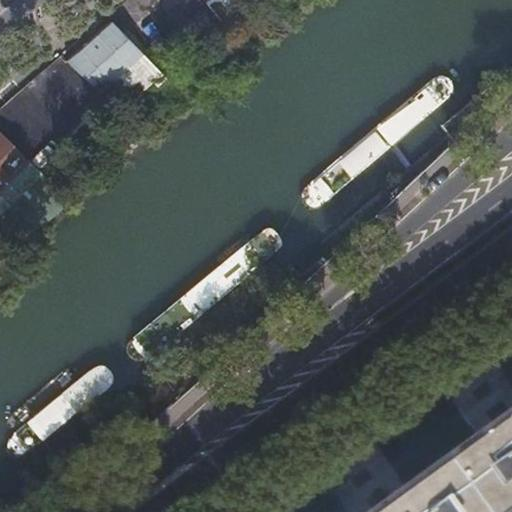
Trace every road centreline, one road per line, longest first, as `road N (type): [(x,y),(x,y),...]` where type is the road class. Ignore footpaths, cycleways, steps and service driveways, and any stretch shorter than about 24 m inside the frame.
road 1 (primary): [(325,331),(100,511)]
road 2 (primary): [(511,133),(337,291),(325,331)]
road 3 (primary): [(162,511),(379,346)]
road 4 (primary): [(511,192),(325,331)]
road 5 (primary): [(379,346),(511,245)]
road 6 (primary): [(379,346),(445,336),(511,291)]
